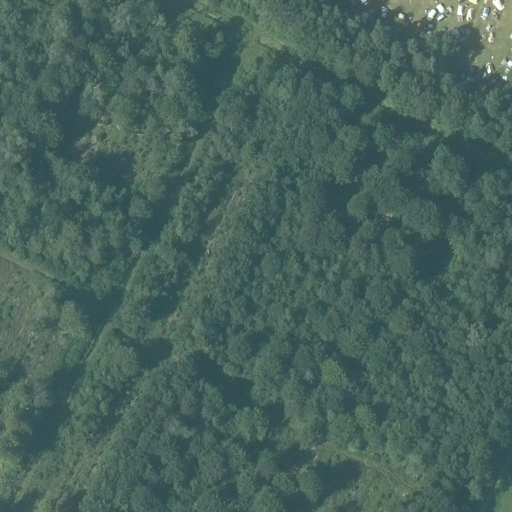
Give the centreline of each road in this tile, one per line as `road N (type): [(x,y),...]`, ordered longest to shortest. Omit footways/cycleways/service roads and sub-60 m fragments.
road 1 (track): [(7,511),(254,28)]
road 2 (track): [(103,325),(463,511)]
road 3 (track): [(511,179),(160,0)]
road 4 (track): [(198,0),(511,160)]
road 5 (track): [(0,255),(111,311)]
